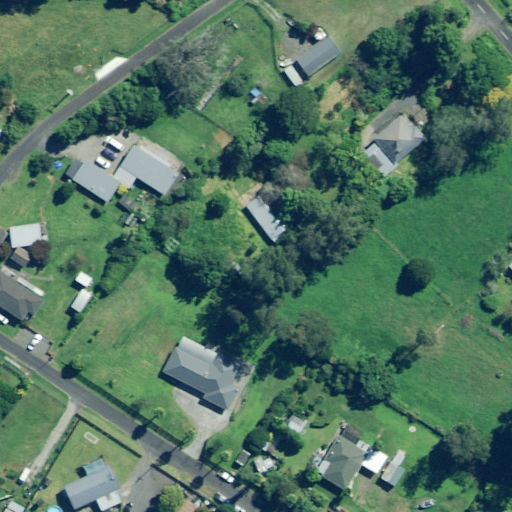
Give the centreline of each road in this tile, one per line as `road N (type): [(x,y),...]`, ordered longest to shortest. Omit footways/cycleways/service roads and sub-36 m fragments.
road 1 (residential): [(260,511),(0,337)]
road 2 (residential): [(0,177),(27,135),(220,0)]
